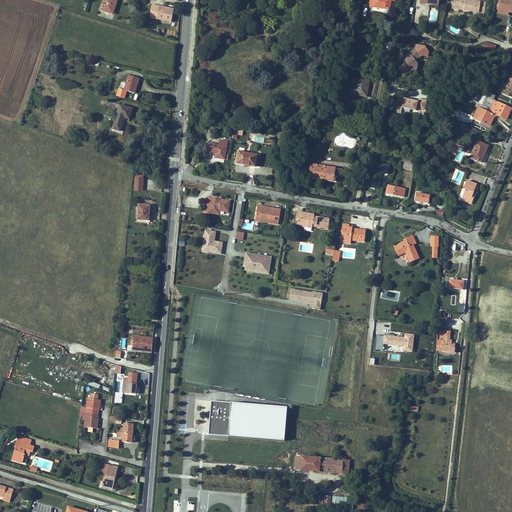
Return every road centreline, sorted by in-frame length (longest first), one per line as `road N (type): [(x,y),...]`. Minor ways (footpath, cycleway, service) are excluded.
road 1 (primary): [(174,173),(147,511)]
road 2 (residential): [(472,239),(429,218),(174,173)]
road 3 (primary): [(189,0),(174,173)]
